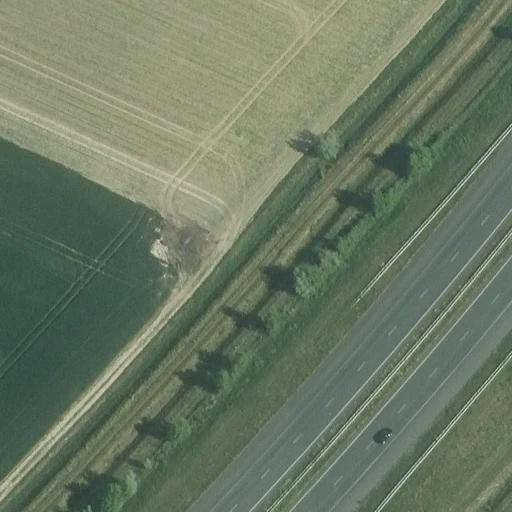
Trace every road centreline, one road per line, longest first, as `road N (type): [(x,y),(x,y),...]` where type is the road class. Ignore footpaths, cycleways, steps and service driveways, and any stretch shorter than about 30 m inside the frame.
road 1 (motorway): [(511,187),(234,511)]
road 2 (motorway): [(313,511),(511,283)]
